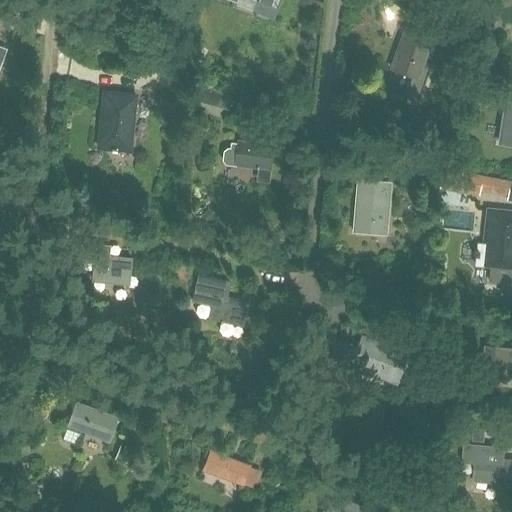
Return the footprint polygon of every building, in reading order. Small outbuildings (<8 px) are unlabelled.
[(439,16),(435,28),(443,31),(447,19),(439,16)] [(401,42),(392,68),(418,77),(432,37),(406,28),(403,37),(402,37),(400,42),(401,42)] [(102,108),(98,149),(112,150),(112,153),(116,154),(117,151),(130,152),(136,97),(119,95),(118,104),(115,104),(111,106),(111,109),(102,108)] [(162,95),(159,106),(170,109),(173,98),(162,95)] [(511,103),(506,103),(500,142),(504,143),(504,144),(511,145),(511,103)] [(224,152),(223,161),(226,164),(235,165),(235,166),(236,166),(256,168),(256,169),(258,170),(258,168),(270,170),(270,169),(273,145),(239,141),(238,141),(238,145),(232,145),(231,150),(228,150),(224,152)] [(511,183),(443,171),(440,186),(479,193),(479,189),(508,194),(508,198),(511,199),(511,183)] [(358,180),(354,232),(375,233),(387,234),(388,228),(391,188),(373,187),(374,182),(358,180)] [(475,250),(474,255),(476,255),(475,264),(489,265),(493,265),(493,269),(496,272),(504,273),(508,270),(508,267),(511,267),(511,210),(488,208),(486,222),(484,243),(478,242),(477,250),(475,250)] [(86,244),(85,258),(95,259),(93,279),(129,283),(132,259),(108,256),(109,246),(86,244)] [(200,275),(194,301),(213,306),(210,318),(243,326),(243,327),(244,327),(250,303),(228,297),(231,283),(200,275)] [(350,347),(343,366),(354,370),(355,366),(367,371),(381,376),(395,381),(396,380),(405,355),(365,340),(361,351),(350,347)] [(511,349),(485,346),(482,376),(509,379),(511,349)] [(134,383),(128,399),(152,408),(158,393),(134,383)] [(165,396),(161,408),(180,415),(184,404),(165,396)] [(76,403),(63,439),(78,444),(83,431),(110,441),(118,418),(76,403)] [(465,428),(464,440),(472,441),(473,429),(465,428)] [(133,447),(123,442),(116,459),(126,463),(133,447)] [(463,444),(462,462),(474,463),(473,481),(511,484),(511,460),(503,459),(504,447),(463,444)] [(210,457),(205,470),(243,486),(250,466),(213,451),(212,451),(208,449),(205,456),(210,457)] [(400,481),(396,492),(415,499),(419,488),(400,481)] [(326,511),(324,511),(323,511),(374,511),(375,511),(334,497),(328,511),(326,511)]
